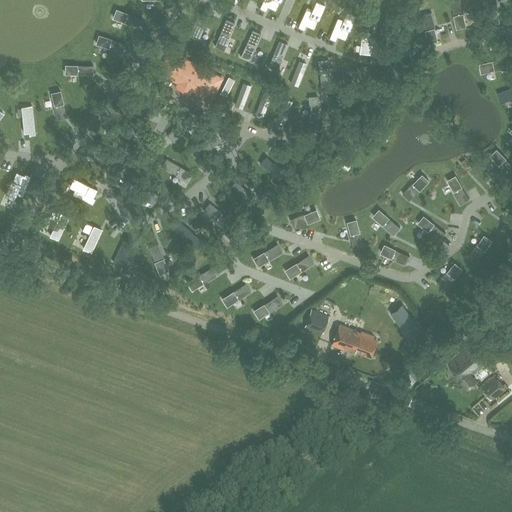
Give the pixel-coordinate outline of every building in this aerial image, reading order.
[(263,0),(260,6),(259,8),(259,9),(260,8),(266,11),(266,9),(268,6),(275,10),(280,1),(280,2),(281,1),(280,1),(280,0),(263,0)] [(460,0),(454,0),(451,1),(457,28),(466,25),(463,14),(464,14),(464,13),(460,0)] [(496,0),(486,0),(490,22),(499,21),(497,10),(498,10),(496,0)] [(299,24),(297,28),(298,28),(298,27),(304,30),(305,27),(306,25),(314,29),(318,20),(319,19),(318,19),(324,5),(316,1),(313,9),(311,12),(306,10),(306,9),(306,8),(299,24)] [(201,8),(190,35),(199,39),(204,27),(203,27),(210,12),(201,8)] [(116,9),(113,17),(124,21),(124,22),(139,27),(142,18),(116,9)] [(329,38),(329,39),(329,38),(330,38),(335,41),(337,36),(345,39),(349,30),(349,31),(350,30),(349,30),(355,15),(347,12),(344,20),(342,23),(337,21),(337,20),(336,19),(329,38)] [(432,12),(422,15),(425,30),(426,30),(429,41),(437,39),(434,28),(435,28),(432,12)] [(226,19),(215,46),(224,50),(229,38),(228,38),(235,22),(226,19)] [(370,55),(374,26),(369,25),(368,28),(363,28),(362,42),(363,42),(361,54),(370,55)] [(252,30),(241,56),(249,60),(254,49),(254,48),(261,33),(252,30)] [(406,34),(397,37),(401,52),(403,63),(412,61),(409,50),(410,50),(406,34)] [(99,35),(96,43),(107,47),(107,48),(122,53),(125,43),(111,39),(99,35)] [(279,40),(268,68),(277,71),(281,59),(287,44),(279,40)] [(170,51),(159,72),(178,82),(176,87),(189,94),(192,89),(211,99),(222,78),(170,51)] [(507,58),(480,63),(482,72),(493,70),(493,71),(509,68),(507,58)] [(328,60),(318,61),(321,90),(330,89),(328,72),(329,72),(328,60)] [(309,63),(302,78),(309,82),(316,67),(309,63)] [(66,64),(65,73),(77,73),(77,74),(93,75),(93,65),(66,64)] [(304,70),(297,67),(290,83),(298,85),(304,70)] [(356,71),(346,72),(348,99),(357,99),(356,88),(356,87),(357,87),(356,71)] [(229,77),(221,93),(226,96),(234,80),(229,77)] [(251,86),(243,83),(237,99),(244,102),(251,86)] [(511,87),(497,93),(498,93),(501,100),(511,97),(511,98),(511,97),(511,87)] [(60,90),(51,93),(54,104),(53,104),(57,119),(66,117),(67,117),(60,90)] [(266,110),(272,94),(264,91),(258,107),(266,110)] [(320,125),(317,96),(308,97),(310,113),(309,113),(310,126),(320,125)] [(136,97),(134,106),(136,107),(142,109),(144,109),(144,111),(158,115),(159,110),(162,111),(164,105),(136,97)] [(292,101),(285,99),(279,114),(286,117),(292,101)] [(23,119),(22,119),(24,133),(29,133),(29,136),(35,135),(31,107),(22,108),(23,119)] [(188,115),(167,135),(173,141),(185,130),(186,130),(195,122),(188,115)] [(380,116),(369,141),(377,144),(381,134),(382,134),(383,134),(389,120),(380,116)] [(111,119),(108,128),(109,129),(114,130),(114,131),(117,132),(117,131),(119,132),(118,133),(132,137),(133,133),(136,134),(138,128),(111,119)] [(215,133),(190,149),(195,157),(209,148),(220,141),(215,133)] [(90,144),(87,153),(93,155),(93,156),(95,157),(96,156),(97,156),(97,158),(110,162),(112,158),(115,159),(117,153),(90,144)] [(337,155),(329,164),(336,170),(343,162),(344,162),(345,162),(354,150),(347,144),(337,155)] [(511,164),(497,149),(491,155),(499,163),(498,164),(509,175),(511,172),(511,164)] [(266,157),(260,164),(282,182),(281,181),(286,175),(278,168),(279,168),(266,157)] [(166,158),(162,166),(176,174),(176,175),(187,181),(192,173),(166,158)] [(465,159),(461,162),(465,167),(469,164),(465,159)] [(12,180),(5,195),(14,199),(16,194),(18,190),(23,192),(23,193),(24,192),(32,175),(31,174),(31,175),(25,173),(24,175),(16,171),(12,180),(11,180),(12,180)] [(414,182),(402,193),(410,200),(429,180),(422,174),(414,182)] [(455,175),(448,180),(453,189),(452,190),(454,192),(460,204),(469,199),(455,175)] [(74,177),(70,186),(75,188),(79,190),(76,195),(75,195),(75,196),(93,205),(94,204),(93,203),(95,198),(94,197),(98,189),(89,185),(89,184),(88,185),(74,177)] [(236,181),(229,189),(242,198),(251,205),(257,198),(248,191),(236,181)] [(131,182),(129,188),(132,189),(130,193),(147,201),(148,199),(154,202),(158,193),(131,182)] [(210,202),(204,210),(225,227),(231,220),(222,213),(222,212),(210,202)] [(53,209),(50,216),(58,220),(51,236),(59,239),(69,217),(53,209)] [(305,213),(290,219),(294,228),(319,217),(316,210),(316,209),(305,214),(305,213)] [(379,209),(373,216),(382,223),(381,224),(383,225),(394,234),(400,227),(379,209)] [(424,215),(418,222),(427,229),(427,230),(439,240),(446,232),(424,215)] [(509,218),(500,231),(508,237),(511,230),(511,215),(510,218),(509,218)] [(482,226),(477,224),(478,221),(472,218),(470,222),(475,225),(473,230),(479,233),(482,226)] [(356,220),(347,223),(350,234),(349,234),(350,235),(351,240),(354,249),(363,247),(356,220)] [(86,222),(83,228),(91,233),(84,248),(92,252),(102,230),(86,222)] [(180,222),(173,229),(195,248),(196,247),(195,247),(200,241),(192,234),(193,233),(180,222)] [(250,232),(245,239),(256,248),(262,241),(250,232)] [(477,244),(468,257),(476,263),(492,240),(485,235),(484,235),(478,244),(477,244)] [(125,236),(113,262),(114,261),(121,264),(125,255),(126,255),(134,240),(125,236)] [(158,243),(149,247),(159,272),(167,269),(163,259),(164,258),(158,243)] [(277,243),(254,257),(258,265),(268,259),(268,260),(282,252),(277,243)] [(385,244),(381,252),(391,257),(391,258),(392,258),(406,265),(410,256),(385,244)] [(309,255),(286,269),(290,277),(300,271),(300,272),(301,271),(314,264),(309,255)] [(447,271),(437,283),(445,289),(462,268),(455,262),(448,271),(447,271)] [(211,267),(187,281),(192,289),(202,283),(202,284),(216,276),(211,267)] [(232,291),(222,298),(227,305),(237,299),(237,300),(251,291),(245,283),(232,291)] [(277,295),(254,310),(259,317),(268,311),(269,312),(282,304),(282,303),(277,295)] [(284,305),(287,312),(297,308),(294,300),(284,305)] [(390,312),(402,330),(415,321),(403,303),(390,312)] [(329,315),(312,308),(304,327),(322,334),(329,315)] [(339,323),(331,344),(350,352),(359,328),(360,329),(363,322),(362,322),(357,320),(353,328),(339,323)] [(359,328),(350,352),(353,353),(354,351),(370,357),(377,339),(373,337),(374,335),(361,330),(362,329),(360,329),(359,328)] [(449,364),(467,387),(476,380),(472,374),(485,364),(471,347),(449,364)] [(483,387),(493,400),(507,388),(496,376),(483,387)]
